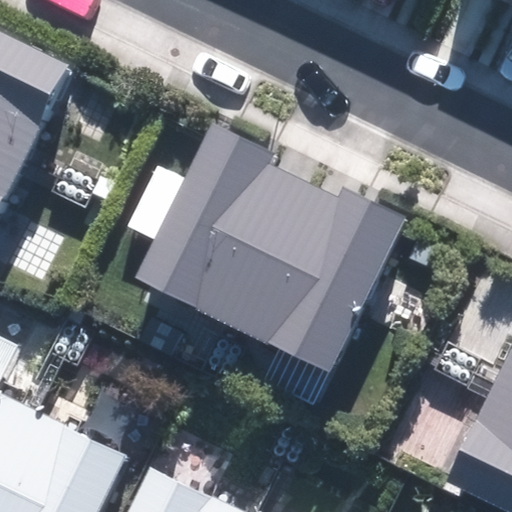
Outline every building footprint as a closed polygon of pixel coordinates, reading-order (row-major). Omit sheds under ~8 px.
[(0,36),(0,237),(79,77),(0,36)] [(157,293),(347,379),(420,221),(229,134),(157,293)] [(511,511),(511,374),(461,487),(511,511)] [(114,511),(141,455),(0,390),(0,511),(114,511)] [(308,511),(184,446),(149,511),(308,511)]
